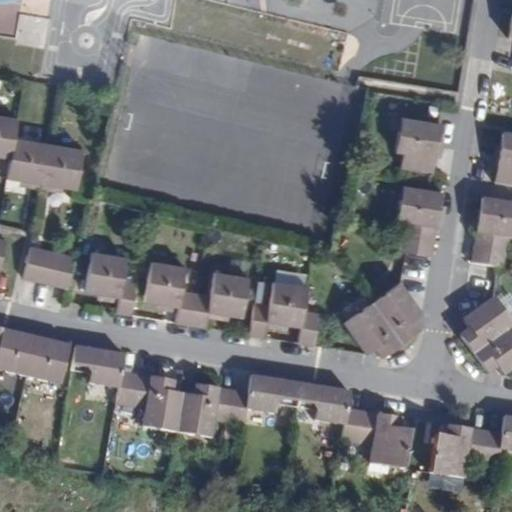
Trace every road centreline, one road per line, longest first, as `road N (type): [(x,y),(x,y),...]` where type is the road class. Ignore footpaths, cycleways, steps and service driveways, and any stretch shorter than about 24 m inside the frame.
road 1 (residential): [(0,313),(429,385)]
road 2 (residential): [(492,0),(429,385)]
